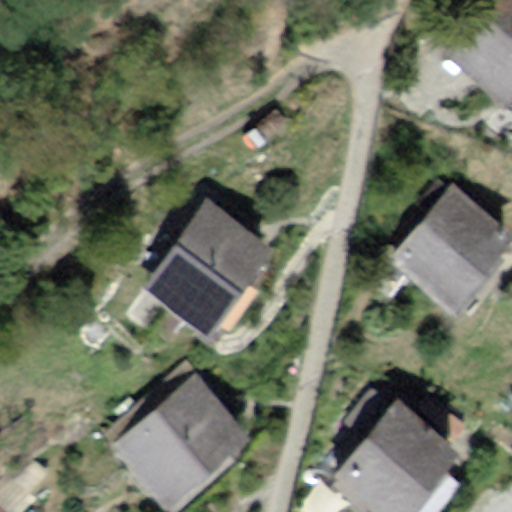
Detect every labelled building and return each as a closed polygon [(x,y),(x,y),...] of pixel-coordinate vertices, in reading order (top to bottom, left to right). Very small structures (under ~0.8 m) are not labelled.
[(511,83),(511,0),(485,0),(439,49),(495,102),(511,83)] [(507,240),(450,188),(388,255),(445,308),(507,240)] [(266,237),(200,192),(137,283),(203,328),(266,237)] [(241,434),(185,369),(100,443),(156,507),(241,434)] [(398,511),(449,443),(383,395),(322,479),(368,511),(398,511)]
